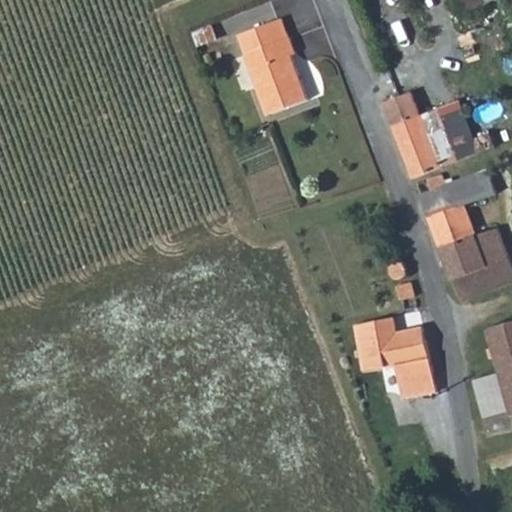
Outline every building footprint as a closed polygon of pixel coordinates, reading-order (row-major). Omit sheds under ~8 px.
[(460,0),(468,17),(495,4),(492,0),(460,0)] [(283,57),(288,55),(280,38),(237,56),(264,117),(302,100),(283,57)] [(410,174),(437,165),(435,159),(458,151),(436,103),(419,111),(410,90),(380,102),(410,174)] [(418,193),(440,248),(474,235),(459,195),(474,189),(477,196),(495,190),(485,165),(444,182),(438,171),(425,177),(429,188),(418,193)] [(440,248),(452,276),(507,254),(495,227),(474,235),(440,248)] [(476,290),(511,276),(511,266),(507,254),(452,276),(460,295),(476,290)] [(407,271),(402,256),(388,262),(394,274),(407,271)] [(401,299),(414,295),(412,288),(409,278),(397,282),(401,299)] [(354,321),(367,365),(397,359),(404,392),(438,384),(433,365),(429,352),(421,322),(395,327),(390,311),(354,321)] [(498,367),(511,363),(511,317),(485,324),(498,367)] [(510,412),(511,411),(511,363),(498,367),(472,375),(483,412),(506,404),(510,412)]
